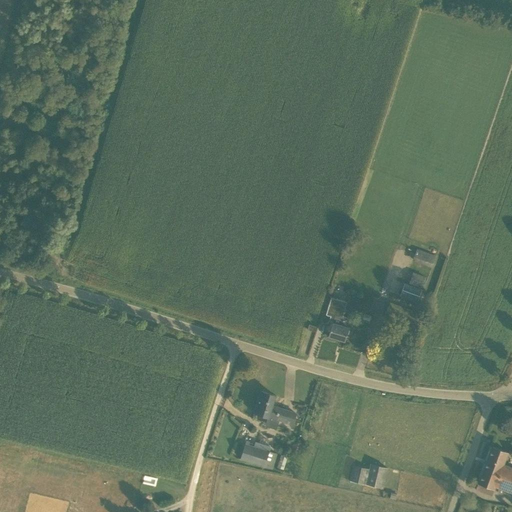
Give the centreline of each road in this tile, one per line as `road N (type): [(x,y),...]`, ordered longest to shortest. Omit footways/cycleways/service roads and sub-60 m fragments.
road 1 (unclassified): [(490,398),(378,386),(238,343)]
road 2 (unclassified): [(238,343),(0,268)]
road 3 (unclassified): [(188,511),(238,343)]
road 4 (unclassified): [(450,511),(490,398)]
